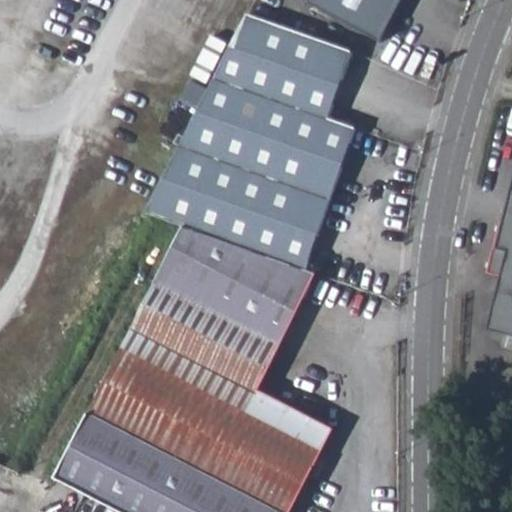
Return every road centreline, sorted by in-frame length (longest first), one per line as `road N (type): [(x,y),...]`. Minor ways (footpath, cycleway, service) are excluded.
road 1 (tertiary): [(503,0),(453,153),(431,284),(430,511)]
road 2 (unknown): [(144,0),(83,111),(64,123),(0,124)]
